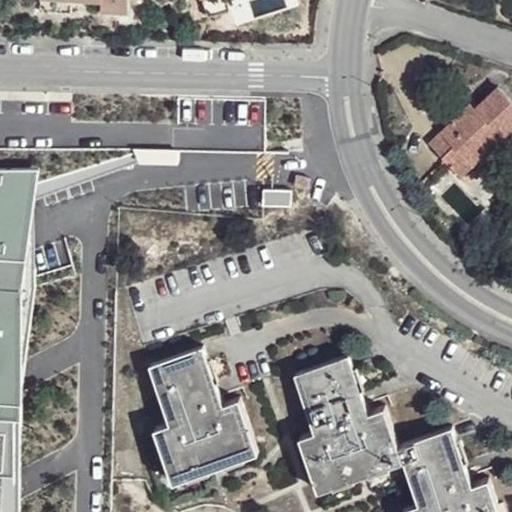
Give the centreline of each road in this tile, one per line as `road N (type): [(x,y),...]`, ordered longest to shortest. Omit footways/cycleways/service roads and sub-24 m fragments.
road 1 (residential): [(342,76),(0,69)]
road 2 (residential): [(342,76),(352,133),(381,207),(414,252),(511,322)]
road 3 (residential): [(352,0),(511,50)]
